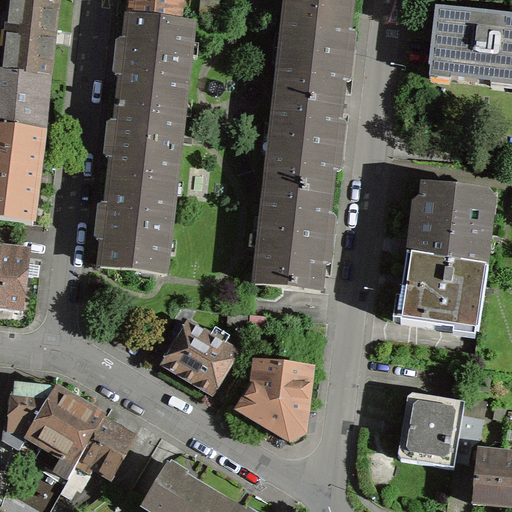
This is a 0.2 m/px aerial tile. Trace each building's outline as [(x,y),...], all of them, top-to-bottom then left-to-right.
[(61,77),(69,0),(14,0),(7,71),(61,77)] [(184,0),(128,0),(127,10),(183,16),(184,0)] [(341,107),(351,0),(286,0),(258,288),(323,294),(341,107)] [(186,106),(195,18),(183,16),(127,10),(124,10),(114,98),(186,106)] [(511,90),(511,25),(423,14),(415,77),(511,90)] [(0,125),(55,132),(61,77),(7,71),(0,70),(0,125)] [(178,190),(186,106),(114,98),(105,183),(178,190)] [(0,219),(45,225),(55,132),(0,125),(0,219)] [(412,178),(400,254),(488,269),(500,192),(412,178)] [(170,274),(178,190),(105,183),(97,267),(170,274)] [(32,246),(0,243),(0,309),(25,312),(32,246)] [(388,325),(476,339),(488,269),(400,254),(388,325)] [(246,357),(192,325),(166,367),(221,400),(246,357)] [(319,437),(325,370),(263,364),(260,388),(244,412),(299,446),(319,437)] [(35,443),(66,388),(17,384),(9,444),(22,453),(65,481),(76,488),(86,472),(35,443)] [(117,417),(66,388),(35,443),(86,472),(117,417)] [(465,471),(476,403),(412,392),(401,460),(465,471)] [(146,433),(117,417),(86,472),(114,488),(146,433)] [(474,503),(511,509),(511,448),(485,444),(474,503)] [(0,507),(8,511),(47,511),(65,481),(22,453),(9,475),(0,472),(0,507)] [(273,511),(175,458),(148,507),(156,511),(273,511)]
